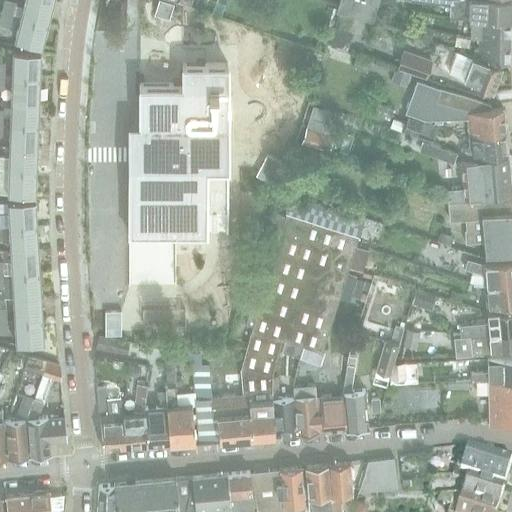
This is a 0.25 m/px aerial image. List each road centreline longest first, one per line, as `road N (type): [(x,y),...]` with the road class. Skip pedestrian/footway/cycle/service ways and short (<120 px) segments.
road 1 (residential): [(78,0),(62,119),(81,464)]
road 2 (residential): [(511,438),(463,430),(81,464)]
